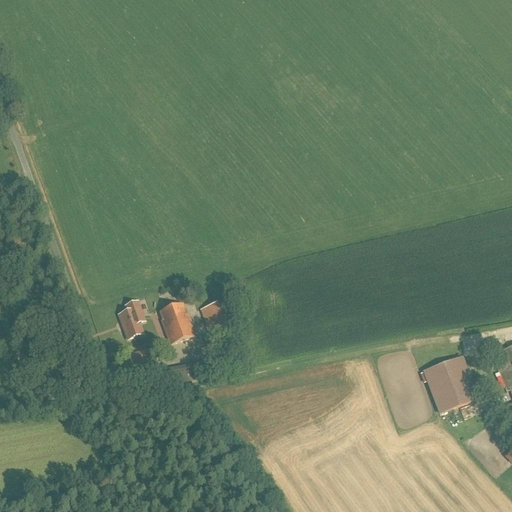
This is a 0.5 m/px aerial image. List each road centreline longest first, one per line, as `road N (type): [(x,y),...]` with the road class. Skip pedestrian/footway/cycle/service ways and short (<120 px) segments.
road 1 (track): [(511,328),(104,406),(96,399),(95,365)]
road 2 (unclassified): [(95,365),(0,105)]
